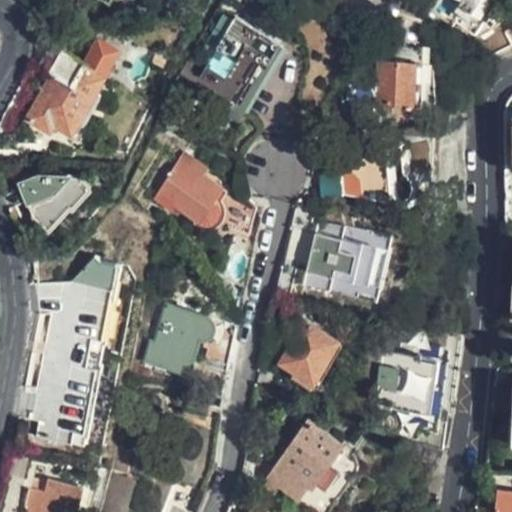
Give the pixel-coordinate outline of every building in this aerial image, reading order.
[(393,27),(409,34),(413,21),(397,15),(393,27)] [(275,65),(287,46),(241,19),(202,87),(243,109),(245,106),(269,61),(275,65)] [(511,44),(499,24),(477,36),(489,57),(511,44)] [(406,47),(419,38),(409,34),(393,27),(388,44),(395,45),(406,47)] [(53,39),(50,44),(62,51),(67,37),(53,39)] [(394,62),(395,45),(388,44),(374,43),(361,60),(376,62),(394,62)] [(71,134),(117,51),(105,44),(103,48),(95,44),(85,63),(62,51),(50,44),(39,62),(50,69),(47,74),(52,76),(28,119),(49,130),(52,124),(71,134)] [(394,62),(376,62),(375,105),(413,107),(412,62),(394,62)] [(399,107),(375,105),(374,134),(398,127),(399,107)] [(345,164),(343,192),(384,201),(395,204),(397,203),(399,203),(401,203),(403,203),(405,202),(407,202),(409,201),(411,200),(413,199),(415,198),(416,195),(417,193),(419,190),(419,188),(419,185),(418,183),(417,181),(416,179),(414,176),(412,175),(410,173),(408,173),(405,172),(404,146),(345,164)] [(212,203),(220,188),(199,174),(203,167),(178,153),(150,200),(167,210),(169,205),(202,223),(208,224),(214,221),(217,215),(216,209),(212,203)] [(309,183),(308,185),(343,192),(345,164),(311,174),(310,179),(309,183)] [(47,231),(90,187),(80,177),(37,177),(19,185),(32,217),(47,231)] [(249,235),(255,205),(250,201),(245,198),(242,194),(234,231),(249,235)] [(384,201),(383,211),(398,214),(399,203),(397,203),(395,204),(384,201)] [(84,448),(126,260),(108,256),(100,248),(57,295),(29,421),(39,424),(35,438),(84,448)] [(220,363),(236,325),(163,302),(154,340),(148,338),(143,361),(189,374),(194,355),(220,363)] [(281,363),(292,370),(313,383),(339,343),(299,318),(288,336),(295,340),(281,363)] [(429,413),(439,358),(383,350),(375,402),(414,409),(413,424),(423,426),(420,439),(443,444),(446,416),(437,414),(429,413)] [(447,360),(439,358),(429,413),(437,414),(447,360)] [(313,383),(292,370),(290,375),(310,388),(313,383)] [(215,445),(219,411),(191,406),(184,454),(212,458),(215,445)] [(314,476),(315,471),(321,452),(330,425),(289,413),(269,479),(302,489),(308,474),(314,476)] [(116,441),(109,469),(127,475),(135,446),(116,441)] [(436,471),(443,451),(418,442),(411,461),(436,471)] [(321,452),(315,471),(327,474),(333,456),(321,452)] [(127,475),(109,469),(97,511),(136,511),(138,506),(128,503),(133,483),(134,476),(127,475)] [(75,511),(81,485),(46,477),(44,488),(24,485),(18,511),(75,511)] [(128,503),(138,506),(143,485),(133,483),(128,503)] [(511,511),(511,492),(496,491),(493,511),(511,511)]
